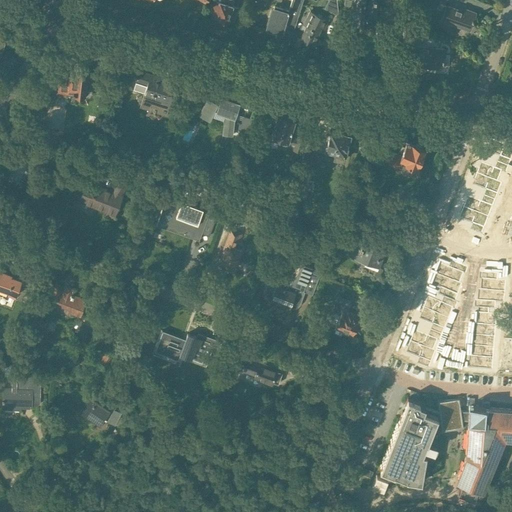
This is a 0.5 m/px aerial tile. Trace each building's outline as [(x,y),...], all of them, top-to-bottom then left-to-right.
[(212,0),(210,11),(215,13),(215,14),(220,16),(219,18),(227,21),(228,18),(234,20),(238,7),(232,4),(233,0),(212,0)] [(285,26),(294,28),(303,0),(291,0),(289,10),(275,5),(268,29),(283,34),(285,26)] [(327,0),(324,7),(339,14),(337,0),(327,0)] [(352,0),(351,22),(375,24),(376,0),(352,0)] [(439,0),(425,0),(424,3),(436,9),(439,2),(439,0)] [(255,8),(257,3),(251,1),(248,9),(252,10),(255,8)] [(436,9),(444,11),(441,19),(470,29),(476,12),(466,9),(465,11),(439,2),(436,9)] [(309,20),(300,37),(313,43),(322,26),(324,27),(329,18),(311,10),(306,19),(309,20)] [(183,26),(185,20),(176,17),(174,23),(183,26)] [(405,28),(403,41),(417,43),(418,30),(405,28)] [(415,46),(414,65),(443,68),(445,49),(415,46)] [(150,76),(151,73),(129,66),(123,85),(143,92),(139,104),(149,107),(150,104),(157,107),(156,110),(167,113),(173,94),(170,93),(173,83),(150,76)] [(67,79),(59,78),(57,94),(65,95),(65,93),(86,95),(88,92),(89,88),(87,84),(86,84),(88,71),(77,70),(76,73),(68,72),(67,79)] [(239,132),(239,128),(246,131),(252,118),(245,115),(241,123),(234,121),(234,116),(235,116),(237,109),(239,109),(241,103),(239,102),(239,101),(222,96),(218,107),(216,106),(216,105),(207,101),(199,116),(209,120),(214,109),(225,113),(225,121),(224,121),(223,131),(232,132),(239,132)] [(36,119),(46,104),(39,99),(38,101),(32,97),(27,106),(32,109),(29,115),(36,119)] [(278,114),(271,136),(296,143),(294,149),(302,151),(306,137),(299,135),(298,137),(290,135),(295,120),(278,114)] [(353,142),(353,141),(354,138),(354,137),(353,136),(353,135),(352,135),(351,134),(350,134),(349,134),(330,129),(328,135),(325,135),(324,140),(319,139),(318,143),(314,142),(315,140),(309,138),(301,159),(310,162),(313,148),(316,149),(316,151),(325,153),(326,148),(336,151),(334,156),(344,158),(345,153),(346,154),(347,150),(346,150),(347,143),(348,143),(349,143),(351,143),(352,142),(353,142)] [(492,134),(485,150),(499,155),(497,161),(508,165),(511,158),(507,157),(511,145),(499,140),(501,137),(492,134)] [(407,141),(401,155),(375,144),(370,157),(415,175),(418,167),(420,167),(422,163),(421,161),(426,148),(422,147),(423,145),(416,142),(415,144),(407,141)] [(364,143),(360,152),(366,154),(370,146),(364,143)] [(191,163),(183,159),(180,163),(188,167),(191,163)] [(481,161),(476,173),(497,181),(501,170),(506,172),(508,165),(497,161),(494,167),(481,161)] [(223,167),(220,176),(227,178),(230,169),(223,167)] [(85,181),(78,200),(115,213),(122,194),(120,194),(129,178),(122,173),(111,190),(85,181)] [(476,173),(472,184),(486,189),(483,195),(495,199),(498,193),(493,191),(497,181),(476,173)] [(141,176),(131,196),(139,200),(148,179),(141,176)] [(468,195),(463,206),(484,214),(488,204),(492,206),(495,199),(483,195),(481,201),(468,195)] [(166,199),(157,223),(172,228),(174,223),(191,229),(194,231),(193,233),(200,235),(202,232),(205,234),(209,235),(220,206),(208,202),(204,212),(202,211),(202,210),(203,208),(192,204),(181,200),(180,202),(179,205),(178,204),(175,203),(176,203),(166,199)] [(227,205),(222,217),(230,220),(235,208),(227,205)] [(463,206),(459,218),(472,223),(470,229),(482,233),(484,227),(480,225),(484,214),(463,206)] [(348,222),(341,225),(343,231),(351,227),(348,222)] [(225,249),(220,263),(233,268),(238,256),(239,257),(242,249),(235,246),(238,239),(240,240),(243,232),(231,228),(223,248),(225,249)] [(364,228),(361,235),(371,239),(374,232),(364,228)] [(385,250),(359,240),(353,237),(347,254),(352,256),(379,267),(385,250)] [(441,263),(436,273),(457,281),(461,271),(465,273),(468,266),(451,259),(448,266),(441,263)] [(27,264),(17,277),(11,275),(12,273),(2,270),(0,267),(0,289),(16,295),(20,284),(24,285),(25,281),(34,269),(27,264)] [(312,294),(321,270),(303,264),(286,290),(276,286),(277,282),(269,279),(270,277),(269,277),(264,290),(264,291),(264,292),(264,293),(264,294),(265,295),(265,296),(266,297),(267,298),(267,299),(268,299),(270,300),(270,302),(276,304),(278,306),(280,306),(282,306),(289,309),(289,307),(291,307),(292,308),(293,308),(294,308),(295,307),(296,307),(297,307),(298,306),(299,305),(299,304),(300,304),(300,303),(305,291),(312,294)] [(479,270),(479,278),(484,278),(483,289),(505,291),(506,279),(497,279),(498,272),(479,270)] [(436,273),(432,284),(440,287),(438,293),(443,295),(455,299),(458,293),(453,291),(457,281),(436,273)] [(70,313),(70,311),(81,315),(87,299),(73,294),(75,288),(57,281),(54,290),(53,289),(48,303),(58,307),(57,309),(70,313)] [(477,299),(476,306),(495,308),(496,301),(504,302),(505,291),(483,289),(482,299),(477,299)] [(354,312),(347,310),(351,300),(337,294),(333,305),(335,308),(338,309),(336,313),(335,312),(331,314),(330,317),(332,321),(333,322),(332,326),(333,329),(335,330),(334,331),(340,333),(341,332),(342,332),(344,329),(353,333),(360,315),(354,313),(354,312)] [(428,295),(423,307),(444,314),(448,304),(453,306),(455,299),(443,295),(441,301),(428,295)] [(476,306),(476,307),(478,307),(477,323),(496,325),(497,313),(489,312),(489,308),(495,308),(476,306)] [(423,307),(419,318),(432,323),(430,329),(442,333),(444,327),(440,325),(444,314),(423,307)] [(116,318),(123,320),(125,313),(119,311),(116,318)] [(477,323),(476,334),(495,335),(496,325),(477,323)] [(310,335),(312,331),(310,327),(306,326),(302,327),(300,334),(307,337),(310,335)] [(414,329),(410,340),(431,348),(435,338),(439,340),(442,333),(430,329),(428,334),(414,329)] [(191,357),(194,350),(204,354),(211,336),(198,332),(196,336),(188,333),(186,338),(170,332),(163,351),(179,356),(180,353),(191,357)] [(476,334),(475,345),(494,346),(495,335),(476,334)] [(410,340),(406,351),(419,357),(417,362),(428,367),(431,361),(426,359),(431,348),(410,340)] [(118,345),(115,355),(122,358),(126,347),(118,345)] [(475,345),(474,355),(493,357),(494,346),(475,345)] [(221,349),(218,358),(229,362),(232,352),(221,349)] [(277,370),(277,368),(250,358),(250,356),(244,354),(239,369),(247,372),(245,376),(246,378),(249,379),(252,378),(253,374),(255,375),(254,377),(253,381),(254,384),(258,385),(261,384),(262,380),(272,383),(273,381),(278,383),(282,372),(277,370)] [(474,359),(473,367),(492,369),(493,357),(474,355),(474,359)] [(78,356),(78,365),(92,365),(92,356),(78,356)] [(2,375),(2,376),(2,377),(2,378),(3,379),(3,380),(3,381),(4,381),(5,382),(6,383),(7,383),(8,384),(9,384),(10,384),(14,384),(14,387),(4,387),(4,404),(24,404),(24,406),(31,407),(31,405),(32,405),(35,405),(36,405),(37,405),(37,404),(38,404),(39,403),(39,402),(40,402),(40,401),(40,400),(40,395),(40,375),(32,375),(19,375),(19,372),(14,372),(14,375),(2,375)] [(89,395),(81,408),(82,408),(93,415),(93,416),(100,421),(101,422),(103,418),(114,424),(121,412),(115,409),(116,407),(102,399),(100,402),(89,395)] [(468,420),(469,420),(467,440),(466,455),(458,475),(464,477),(458,491),(474,497),(480,483),(485,485),(503,440),(504,437),(511,437),(511,408),(489,407),(489,406),(485,405),(469,404),(469,411),(461,410),(459,398),(439,400),(440,411),(432,409),(425,407),(426,405),(419,402),(420,402),(408,397),(380,468),(394,474),(395,473),(406,478),(421,481),(426,452),(423,451),(426,442),(427,442),(438,416),(440,417),(442,430),(463,427),(462,419),(468,420)] [(361,473),(371,477),(373,470),(364,467),(361,473)]
